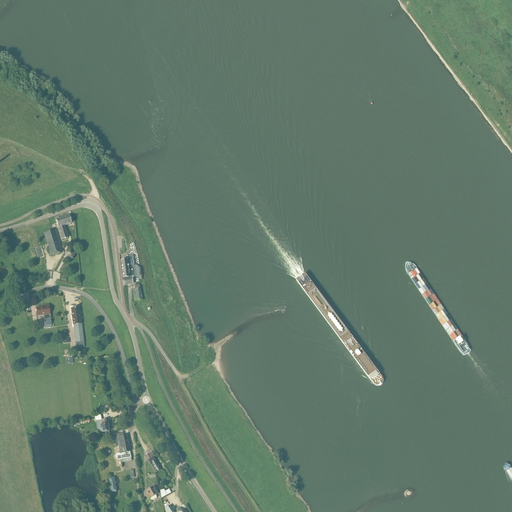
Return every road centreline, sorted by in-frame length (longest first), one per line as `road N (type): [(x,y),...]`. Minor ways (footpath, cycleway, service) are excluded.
road 1 (unclassified): [(147,400),(92,206),(0,231)]
road 2 (unclassified): [(147,400),(135,397),(114,333),(85,294),(39,288),(0,305)]
road 3 (unclassified): [(213,511),(147,400)]
